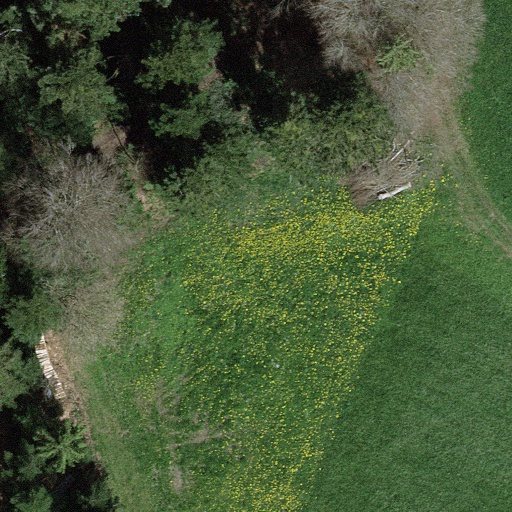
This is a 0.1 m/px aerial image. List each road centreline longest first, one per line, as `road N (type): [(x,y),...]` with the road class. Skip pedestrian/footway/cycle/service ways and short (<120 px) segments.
road 1 (track): [(0,242),(208,67),(307,0)]
road 2 (track): [(511,255),(478,219),(438,129),(344,0)]
